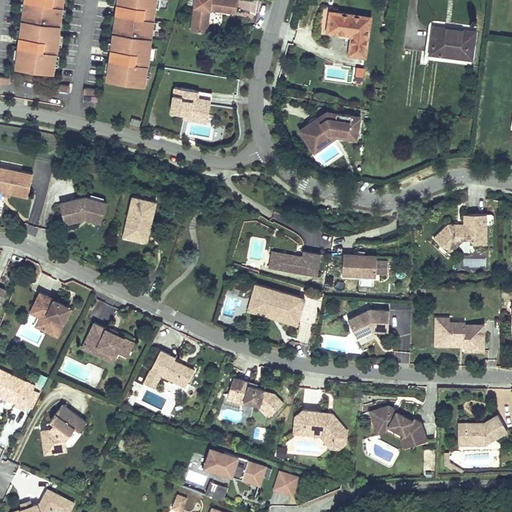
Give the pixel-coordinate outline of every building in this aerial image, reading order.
[(45,0),(45,2),(54,3),(54,7),(36,4),(25,3),(25,4),(24,11),(21,31),(20,38),(20,39),(43,42),(43,45),(39,45),(39,48),(48,49),(48,52),(29,50),(18,48),(18,50),(17,61),(16,69),(53,74),(54,66),(55,55),(56,53),(57,53),(58,46),(59,35),(59,32),(61,16),(62,9),(62,0),(45,0)] [(156,0),(118,0),(118,4),(118,6),(141,9),(141,12),(137,11),(137,15),(146,16),(145,19),(127,17),(116,15),(116,16),(115,24),(112,43),(111,51),(111,52),(135,55),(134,58),(131,57),(130,60),(140,62),(139,65),(121,62),(110,61),(110,62),(108,74),(107,82),(144,87),(145,79),(147,67),(147,65),(148,66),(149,58),(151,47),(151,45),(150,45),(152,29),(153,21),(155,8),(156,0)] [(210,9),(236,12),(237,0),(189,0),(189,5),(195,6),(192,31),(207,33),(210,9)] [(365,57),(370,17),(331,12),(328,31),(353,35),(350,54),(365,57)] [(476,32),(434,26),(430,54),(472,59),(476,32)] [(194,90),(174,87),(170,112),(183,114),(207,118),(209,104),(192,101),(194,90)] [(211,93),(194,90),(192,101),(209,104),(211,93)] [(338,113),(329,111),(300,131),(307,140),(312,137),(309,132),(330,118),(338,119),(338,113)] [(362,117),(338,113),(338,119),(330,118),(309,132),(312,137),(317,144),(333,133),(350,136),(351,130),(360,131),(362,117)] [(207,118),(183,114),(183,119),(207,123),(207,118)] [(360,131),(351,130),(350,136),(333,133),(317,144),(312,137),(307,140),(316,153),(339,138),(358,141),(360,131)] [(8,193),(9,193),(27,197),(32,173),(0,167),(0,191),(2,192),(3,192),(3,190),(8,191),(8,193)] [(58,203),(64,224),(84,218),(87,217),(92,215),(101,218),(106,201),(102,200),(89,197),(85,197),(58,203)] [(132,197),(129,211),(123,237),(136,240),(138,233),(148,235),(154,210),(155,202),(132,197)] [(434,239),(449,254),(464,239),(471,239),(471,244),(486,244),(486,223),(495,223),(495,216),(492,214),(465,214),(465,221),(467,221),(467,224),(465,224),(449,224),(434,239)] [(138,233),(136,240),(147,242),(148,235),(138,233)] [(269,267),(283,269),(286,253),(272,250),(269,267)] [(309,257),(286,253),(283,269),(317,276),(321,254),(309,252),(309,257)] [(343,254),(342,275),(376,276),(377,255),(343,254)] [(386,275),(386,259),(377,259),(377,275),(386,275)] [(255,283),(250,302),(257,304),(256,307),(280,314),(279,319),(297,324),(305,297),(255,283)] [(41,292),(34,307),(47,314),(41,327),(57,335),(69,312),(63,308),(65,304),(41,292)] [(257,304),(250,302),(248,310),(279,319),(280,314),(256,307),(257,304)] [(47,314),(34,307),(31,311),(41,316),(36,325),(41,327),(47,314)] [(374,331),(388,331),(389,310),(370,309),(348,320),(356,335),(369,328),(373,328),(374,331)] [(443,339),(443,347),(454,347),(457,344),(464,344),(464,351),(484,351),(484,325),(465,325),(465,327),(453,327),(449,324),(449,322),(449,318),(435,318),(435,340),(443,339)] [(98,347),(116,355),(118,352),(127,356),(134,342),(117,334),(114,332),(113,335),(110,333),(111,331),(109,330),(87,319),(77,341),(96,350),(98,347)] [(369,328),(356,335),(358,339),(374,331),(373,328),(369,328)] [(422,334),(418,344),(426,347),(430,337),(422,334)] [(77,341),(75,345),(113,362),(116,355),(98,347),(96,350),(77,341)] [(161,349),(153,370),(163,374),(189,384),(196,366),(181,361),(180,363),(175,360),(176,356),(161,349)] [(0,367),(0,395),(15,403),(14,406),(23,410),(25,405),(33,389),(35,385),(0,367)] [(163,374),(153,370),(147,383),(158,388),(163,374)] [(250,385),(250,382),(234,377),(233,381),(240,383),(235,399),(245,402),(256,405),(257,405),(270,417),(284,403),(275,394),(265,391),(265,390),(257,387),(257,389),(251,388),(250,385)] [(240,383),(233,381),(227,400),(244,405),(245,402),(235,399),(240,383)] [(32,409),(40,393),(33,389),(25,405),(32,409)] [(41,430),(43,443),(52,442),(53,453),(66,451),(65,441),(74,428),(79,431),(86,422),(62,404),(50,420),(54,423),(50,429),(41,430)] [(389,405),(377,409),(382,422),(389,426),(404,434),(405,435),(409,446),(427,441),(421,423),(413,419),(413,420),(397,411),(390,407),(389,405)] [(387,431),(389,426),(382,422),(377,409),(371,411),(378,434),(387,431)] [(322,437),(322,440),(331,441),(338,449),(345,444),(347,431),(340,423),(327,421),(328,418),(323,412),(302,410),(295,416),(293,433),(322,437)] [(332,413),(323,412),(328,418),(327,421),(340,423),(332,413)] [(473,423),(464,423),(465,445),(484,445),(507,431),(498,415),(484,423),(480,423),(480,426),(477,426),(473,423)] [(404,448),(409,446),(405,435),(404,434),(401,439),(404,448)] [(331,441),(322,440),(330,448),(338,449),(331,441)] [(52,442),(43,443),(44,454),(53,453),(52,442)] [(224,453),(211,449),(205,467),(231,475),(232,473),(236,474),(236,476),(243,479),(243,480),(249,484),(250,481),(259,484),(262,475),(265,476),(264,477),(268,478),(271,468),(248,461),(248,459),(224,451),(224,453)] [(423,450),(423,471),(435,471),(435,450),(423,450)] [(272,491),(294,496),(298,474),(277,470),(272,491)] [(210,481),(205,494),(223,501),(228,488),(210,481)] [(57,511),(54,510),(61,496),(47,489),(40,503),(32,506),(31,508),(25,510),(23,509),(13,511),(57,511)] [(187,497),(178,494),(172,508),(182,511),(187,497)] [(30,501),(21,503),(23,509),(25,510),(31,508),(32,506),(30,501)]
